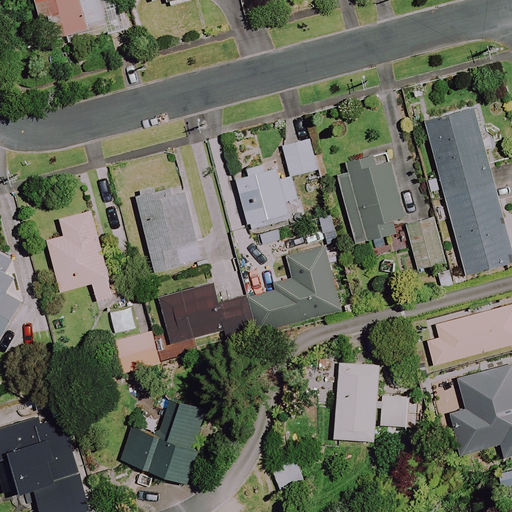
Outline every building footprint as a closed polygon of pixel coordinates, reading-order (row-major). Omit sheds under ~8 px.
[(105,25),(98,0),(34,0),(44,40),(105,25)] [(511,260),(471,110),(423,123),(464,276),(511,262),(511,260)] [(315,171),(309,140),(282,147),(288,177),(315,171)] [(392,220),(402,217),(394,185),(385,152),(346,162),(348,172),(337,175),(355,244),(395,233),(392,220)] [(279,181),(275,168),(235,179),(247,225),(287,214),(284,202),(296,199),(291,178),(279,181)] [(183,191),(137,201),(154,271),(199,261),(183,191)] [(96,302),(114,297),(90,211),(59,220),(63,236),(46,241),(60,293),(91,284),(96,302)] [(443,263),(433,219),(405,226),(415,269),(443,263)] [(224,329),(228,342),(341,310),(323,245),(283,256),(291,284),(216,305),(210,284),(157,299),(170,345),(224,329)] [(0,338),(20,303),(3,293),(12,277),(3,271),(9,260),(0,254),(0,338)] [(511,304),(423,328),(433,366),(511,344),(511,304)] [(158,362),(151,332),(117,340),(124,369),(158,362)] [(377,366),(339,364),(337,390),(335,439),(373,441),(377,366)] [(503,458),(511,455),(511,364),(455,378),(463,408),(449,411),(459,454),(499,444),(503,458)] [(408,395),(381,394),(380,426),(407,427),(408,395)] [(120,461),(188,482),(198,450),(194,448),(205,411),(169,399),(158,436),(131,427),(120,461)] [(43,511),(84,511),(90,510),(61,415),(1,433),(19,493),(36,487),(43,511)] [(305,482),(295,459),(270,469),(279,493),(305,482)]
